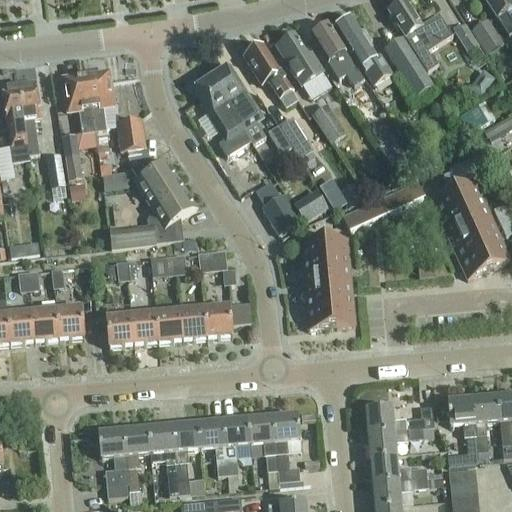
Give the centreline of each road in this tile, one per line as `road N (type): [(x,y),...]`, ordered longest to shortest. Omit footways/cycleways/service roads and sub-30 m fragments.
road 1 (residential): [(273,379),(254,261),(173,132),(144,31)]
road 2 (residential): [(54,400),(273,379)]
road 3 (residential): [(511,298),(394,309),(400,366)]
road 4 (residential): [(299,0),(144,31)]
road 5 (residential): [(144,31),(0,51)]
road 6 (residential): [(331,373),(344,511)]
